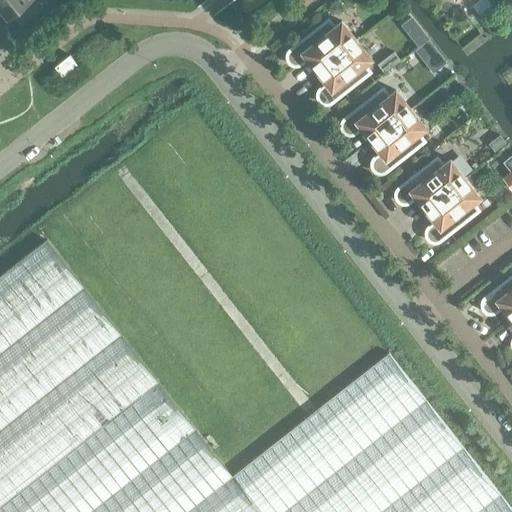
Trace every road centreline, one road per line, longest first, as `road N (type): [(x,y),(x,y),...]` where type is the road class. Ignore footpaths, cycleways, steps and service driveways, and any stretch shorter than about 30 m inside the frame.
road 1 (unclassified): [(218,75),(414,315)]
road 2 (residential): [(241,57),(434,299)]
road 3 (unclassified): [(0,169),(154,51),(195,51),(218,75)]
road 4 (unclassified): [(414,315),(511,442)]
road 5 (residential): [(434,299),(511,396)]
